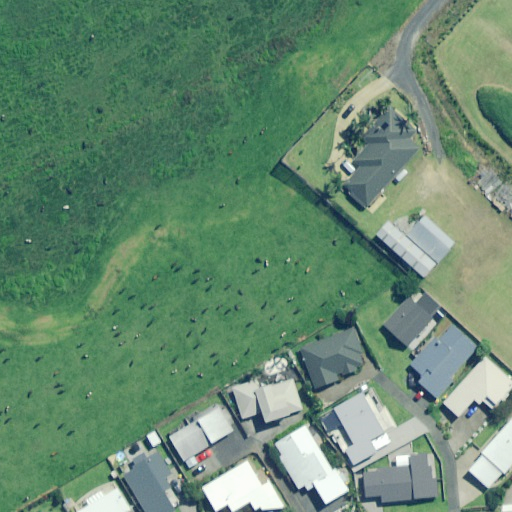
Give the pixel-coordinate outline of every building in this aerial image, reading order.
[(391,107),(384,115),(379,110),(362,129),(366,133),(362,138),(369,145),(353,161),(361,169),(342,189),(366,211),(392,182),(399,188),(409,177),(403,171),(422,150),(411,139),(417,132),(391,107)] [(339,133),(330,133),(330,146),(339,146),(339,133)] [(377,236),(422,279),(438,262),(393,219),(377,236)] [(420,286),(408,298),(383,325),(408,348),(433,322),(437,318),(441,322),(449,313),(420,286)] [(478,349),(452,326),(439,341),(436,338),(411,367),(424,379),(420,384),(438,400),(454,382),(451,379),(478,349)] [(339,378),(366,367),(361,356),(363,355),(354,332),(303,351),(318,390),(340,382),(339,378)] [(511,389),(511,381),(486,358),(444,404),(459,418),(475,401),(481,406),(484,402),(493,410),(511,389)] [(305,412),(295,380),(262,390),(260,382),(235,389),(244,421),(265,414),(267,424),(305,412)] [(392,444),(363,395),(321,420),(329,434),(344,425),(357,446),(348,451),(356,466),(392,444)] [(200,422),(213,445),(238,431),(225,408),(200,422)] [(213,445),(200,422),(171,438),(189,471),(201,464),(196,454),(213,445)] [(511,468),(511,422),(484,454),(485,456),(471,472),(490,489),(504,474),(506,475),(511,468)] [(334,472),(307,428),(277,446),(284,457),(281,458),(300,491),(307,487),(310,492),(317,487),(328,505),(350,492),(337,470),(334,472)] [(148,454),(129,465),(134,472),(126,477),(147,511),(176,511),(165,494),(172,489),(167,480),(173,476),(160,453),(151,458),(148,454)] [(362,474),(364,498),(382,496),(383,504),(438,497),(436,479),(431,480),(428,456),(405,459),(406,468),(362,474)] [(263,488),(249,463),(204,489),(217,511),(220,511),(231,506),(234,511),(237,511),(252,504),(257,511),(263,511),(264,511),(287,509),(271,483),(263,488)] [(132,511),(133,511),(121,490),(107,498),(104,493),(88,502),(91,508),(83,511),(132,511)]
